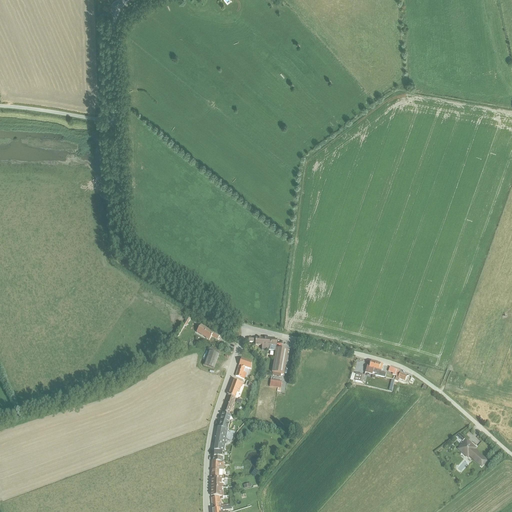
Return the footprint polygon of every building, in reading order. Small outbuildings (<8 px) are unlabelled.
[(191,319),(188,317),(171,346),(173,347),(185,326),(186,327),(191,319)] [(220,337),(201,325),(196,333),(209,341),(212,336),(218,340),(220,337)] [(256,338),(249,338),(249,342),(255,342),(255,345),(262,346),(262,349),(276,351),(276,348),(278,340),(272,339),(256,338)] [(288,350),(276,348),(276,351),(272,372),(273,373),(273,376),(281,377),(281,374),(284,375),(288,350)] [(220,355),(208,351),(203,365),(215,369),(220,355)] [(236,376),(245,379),(247,373),(244,372),(245,367),(251,370),(252,362),(242,358),(236,376)] [(368,365),(366,373),(373,375),(375,376),(385,378),(386,373),(381,372),(383,365),(371,362),(370,366),(368,365)] [(399,371),(390,368),(388,372),(394,374),(394,375),(397,376),(399,372),(399,371)] [(401,372),(399,372),(397,376),(395,380),(398,382),(400,379),(405,382),(407,376),(400,373),(401,372)] [(352,373),(350,380),(362,383),(365,376),(356,373),(355,374),(352,373)] [(282,382),(271,380),(270,387),(281,389),(282,382)] [(234,381),(229,396),(235,398),(238,392),(239,392),(241,387),(242,387),(243,384),(234,381)] [(230,413),(235,398),(229,396),(223,411),(230,413)] [(223,412),(218,428),(228,430),(230,423),(229,423),(231,416),(223,412)] [(228,430),(218,428),(216,439),(226,441),(228,430)] [(224,452),(226,441),(216,439),(214,450),(223,451),(224,452)] [(467,440),(458,450),(468,458),(469,457),(481,467),(486,461),(472,448),(474,447),(467,440)] [(223,457),(223,451),(214,450),(212,462),(223,461),(223,457)] [(224,462),(223,461),(212,462),(212,479),(223,479),(228,479),(228,477),(225,477),(225,476),(223,476),(223,470),(224,470),(224,466),(224,462)] [(255,469),(251,475),(255,478),(259,472),(255,469)] [(223,480),(223,479),(212,479),(212,488),(222,488),(223,488),(223,484),(224,483),(224,481),(223,480)] [(222,493),(222,488),(212,488),(211,496),(223,496),(224,496),(224,493),(222,493)] [(211,498),(213,509),(230,507),(229,504),(222,505),(221,503),(220,497),(211,498)]
